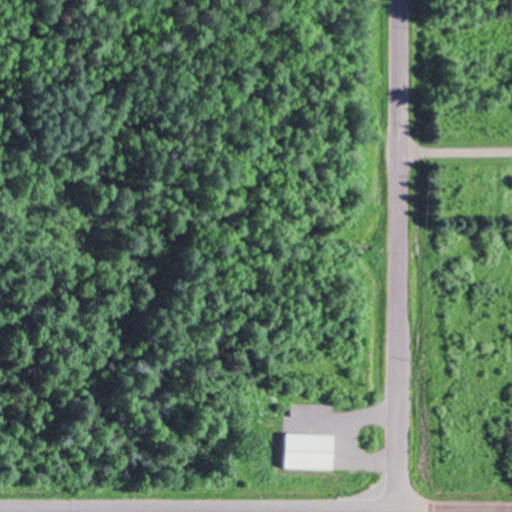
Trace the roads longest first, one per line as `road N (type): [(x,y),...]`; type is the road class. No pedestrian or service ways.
road 1 (residential): [(396,509),(398,0)]
road 2 (residential): [(428,510),(0,510)]
